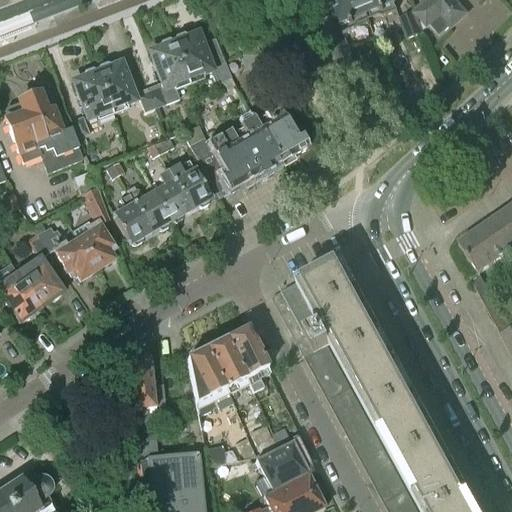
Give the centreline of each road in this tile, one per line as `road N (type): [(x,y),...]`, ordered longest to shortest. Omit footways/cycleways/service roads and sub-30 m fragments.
road 1 (tertiary): [(385,204),(374,235),(380,256),(511,495)]
road 2 (residential): [(0,416),(164,307),(239,270)]
road 3 (residential): [(367,511),(239,270)]
road 4 (tertiary): [(511,439),(385,204)]
road 5 (tertiary): [(385,204),(412,165),(511,67)]
road 6 (residential): [(239,270),(324,222),(385,204)]
